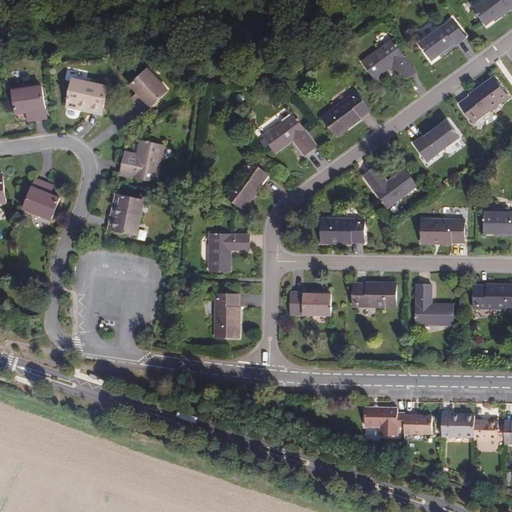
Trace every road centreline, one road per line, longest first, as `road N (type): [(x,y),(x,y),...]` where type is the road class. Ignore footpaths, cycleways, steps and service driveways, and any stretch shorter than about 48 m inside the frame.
road 1 (residential): [(0,147),(64,140),(83,152),(89,174),(59,251),(49,311),(61,340),(124,357),(267,375)]
road 2 (residential): [(96,399),(430,511)]
road 3 (residential): [(435,499),(101,388)]
road 4 (residential): [(272,261),(272,231),(289,202),(511,40)]
road 5 (residential): [(267,375),(511,381)]
road 6 (residential): [(272,261),(511,265)]
